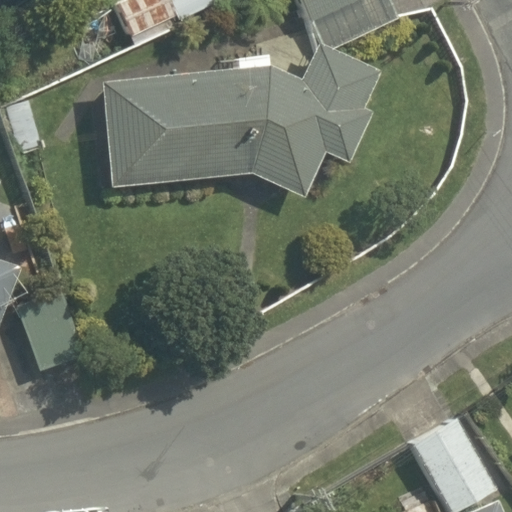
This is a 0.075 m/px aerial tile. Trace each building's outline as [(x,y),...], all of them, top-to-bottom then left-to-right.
[(171,22),(160,0),(135,0),(115,10),(130,42),(171,22)] [(168,0),(181,26),(236,0),(168,0)] [(295,0),(314,48),(328,54),(396,22),(386,0),(295,0)] [(98,87),(108,191),(249,177),(301,202),(322,157),(346,168),(369,116),(360,112),(376,75),(328,54),(314,48),(298,86),(267,70),(266,59),(233,61),(234,74),(98,87)] [(0,320),(18,273),(0,264),(0,320)] [(10,304),(37,375),(81,359),(54,288),(10,304)] [(445,415),(399,441),(438,511),(439,511),(484,488),(445,415)] [(487,511),(482,497),(447,511),(487,511)]
